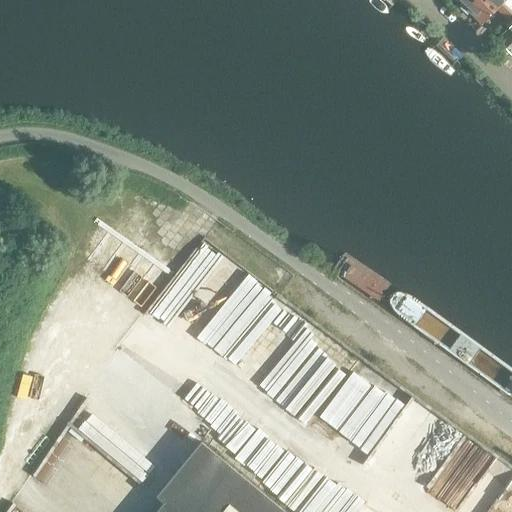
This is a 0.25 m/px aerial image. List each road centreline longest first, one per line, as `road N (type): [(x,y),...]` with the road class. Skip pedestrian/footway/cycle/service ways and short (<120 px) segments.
road 1 (unclassified): [(0,141),(53,136),(153,172),(234,220),(511,436)]
road 2 (unclassified): [(511,91),(411,0)]
